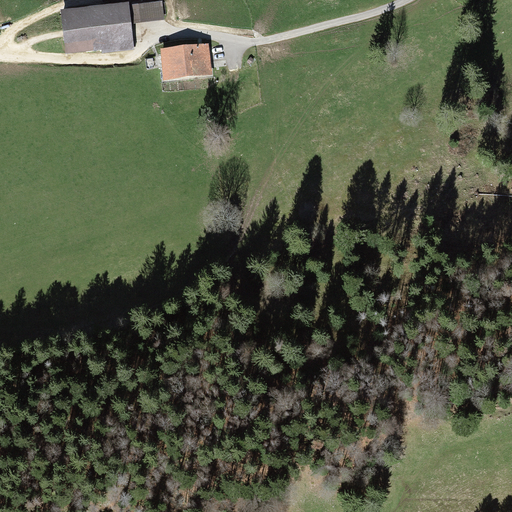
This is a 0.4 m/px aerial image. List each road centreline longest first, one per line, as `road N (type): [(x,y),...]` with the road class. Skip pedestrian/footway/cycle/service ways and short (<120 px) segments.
road 1 (track): [(166,34),(125,54),(20,54),(6,47),(9,35),(71,1)]
road 2 (unclassified): [(406,0),(262,41),(166,34)]
